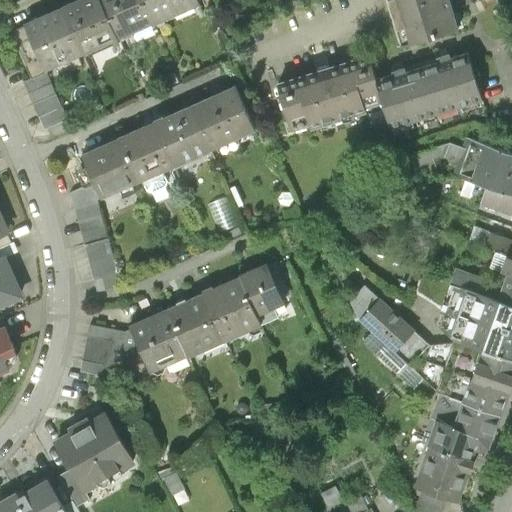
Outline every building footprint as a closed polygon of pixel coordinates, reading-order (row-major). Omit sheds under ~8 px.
[(84,0),(60,11),(82,59),(118,43),(98,0),(84,0)] [(143,0),(98,0),(118,43),(156,26),(143,0)] [(195,0),(143,0),(156,26),(199,7),(195,0)] [(389,0),(403,45),(459,29),(450,0),(389,0)] [(511,8),(511,0),(493,0),(505,18),(511,8)] [(23,27),(45,76),(82,59),(60,11),(23,27)] [(31,82),(45,76),(23,27),(9,33),(31,82)] [(421,58),(437,110),(483,96),(467,44),(421,58)] [(369,53),(278,80),(291,124),(310,118),(312,124),(369,107),(367,103),(383,98),(375,71),(369,53)] [(437,110),(421,58),(375,71),(383,98),(391,123),(437,110)] [(45,76),(31,82),(24,85),(45,132),(66,122),(45,76)] [(189,106),(210,151),(256,130),(236,85),(189,106)] [(189,106),(154,122),(174,167),(210,151),(189,106)] [(117,139),(137,183),(141,182),(163,172),(174,167),(154,122),(117,139)] [(475,181),(486,185),(511,193),(511,150),(466,135),(463,144),(457,159),(453,173),(465,177),(475,181)] [(117,139),(82,154),(95,183),(102,199),(137,183),(117,139)] [(457,159),(463,144),(450,139),(409,153),(416,174),(437,168),(433,157),(444,154),(457,159)] [(163,172),(141,182),(146,190),(152,193),(164,188),(167,182),(163,172)] [(456,175),(432,181),(436,194),(459,188),(456,175)] [(475,181),(465,177),(460,193),(470,196),(475,181)] [(102,199),(95,183),(70,194),(85,247),(97,293),(121,290),(96,202),(102,199)] [(480,202),(511,213),(511,193),(486,185),(480,202)] [(416,193),(403,188),(399,201),(412,206),(416,193)] [(226,197),(208,205),(221,233),(238,226),(226,197)] [(0,238),(8,234),(0,215),(0,238)] [(470,235),(506,248),(510,250),(511,244),(511,236),(474,222),(470,235)] [(0,250),(13,245),(8,234),(0,238),(0,250)] [(18,257),(13,245),(0,250),(0,262),(1,264),(12,260),(18,257)] [(500,266),(504,268),(511,270),(511,250),(510,250),(506,248),(500,266)] [(267,258),(240,271),(263,322),(277,316),(271,304),(285,298),(267,258)] [(12,260),(0,264),(0,306),(27,294),(12,260)] [(495,295),(501,282),(454,264),(449,278),(495,295)] [(501,282),(495,295),(498,296),(511,300),(511,270),(504,268),(501,282)] [(202,288),(225,339),(263,322),(240,271),(202,288)] [(486,311),(495,305),(498,296),(495,295),(449,278),(442,295),(486,311)] [(350,299),(359,317),(378,296),(363,282),(350,299)] [(166,304),(185,350),(188,356),(225,339),(202,288),(166,304)] [(384,340),(396,351),(415,330),(378,296),(359,317),(384,340)] [(495,305),(490,322),(511,329),(511,300),(498,296),(495,305)] [(454,335),(480,344),(487,321),(434,301),(428,316),(454,335)] [(166,304),(130,320),(150,366),(185,350),(166,304)] [(487,321),(480,344),(511,354),(511,329),(490,322),(487,321)] [(129,331),(89,324),(81,371),(121,378),(129,331)] [(0,330),(0,371),(15,364),(9,353),(22,348),(12,326),(0,330)] [(396,351),(384,340),(374,351),(414,388),(424,377),(396,351)] [(511,354),(480,344),(464,397),(502,410),(511,380),(511,354)] [(429,417),(454,425),(464,397),(438,388),(429,417)] [(479,434),(492,439),(502,410),(464,397),(454,425),(447,444),(474,453),(479,434)] [(239,401),(236,405),(236,410),(239,412),(244,412),(247,408),(247,404),(243,401),(239,401)] [(272,402),(262,403),(264,419),(274,418),(272,402)] [(133,459),(105,407),(53,436),(69,466),(81,488),(133,459)] [(448,496),(458,500),(474,453),(447,444),(431,438),(415,485),(422,487),(448,496)] [(87,498),(81,488),(69,466),(58,472),(72,497),(76,504),(87,498)] [(176,470),(164,476),(173,493),(185,486),(176,470)] [(16,485),(0,493),(0,511),(69,511),(63,502),(46,472),(18,489),(16,485)] [(336,483),(322,490),(328,504),(343,497),(336,483)] [(442,511),(448,496),(422,487),(415,506),(418,511),(442,511)] [(227,489),(213,495),(217,504),(231,498),(227,489)] [(355,511),(368,505),(361,491),(348,498),(355,511)] [(63,502),(69,511),(80,511),(76,504),(72,497),(63,502)] [(232,501),(219,507),(221,511),(225,511),(235,507),(232,501)]
